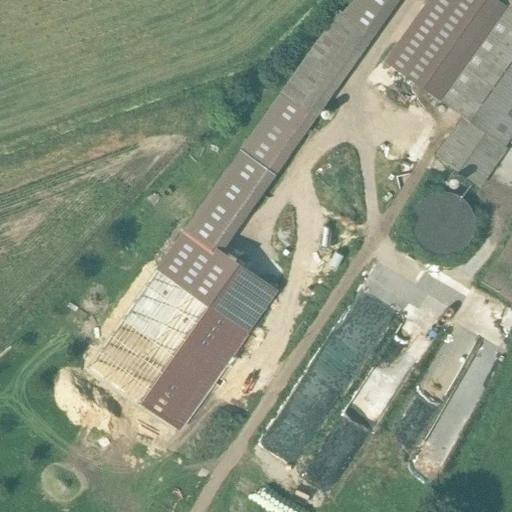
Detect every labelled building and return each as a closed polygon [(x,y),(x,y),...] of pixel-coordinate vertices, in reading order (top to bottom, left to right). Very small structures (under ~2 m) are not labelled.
[(511,0),(469,0),(427,59),(447,73),(431,94),(463,117),(436,155),(480,186),(492,169),(490,168),(511,135),(511,0)] [(339,12),(281,94),(314,117),(372,35),(339,12)] [(314,117),(281,94),(226,171),(259,194),(314,117)] [(511,142),(498,163),(511,172),(511,142)] [(226,171),(184,231),(217,254),(259,194),(226,171)] [(434,193),(428,195),(423,199),(418,203),(414,208),(412,214),(411,221),(411,227),(412,233),(415,239),(418,244),(423,249),(429,252),(435,254),(441,255),(447,255),(454,253),(459,250),(464,246),(469,241),(472,236),(474,230),(474,223),(473,217),(471,211),(468,205),(464,200),(459,197),(453,194),(447,192),(440,192),(434,193)] [(377,250),(266,423),(347,471),(460,307),(377,250)] [(448,453),(469,411),(447,400),(426,442),(448,453)]
